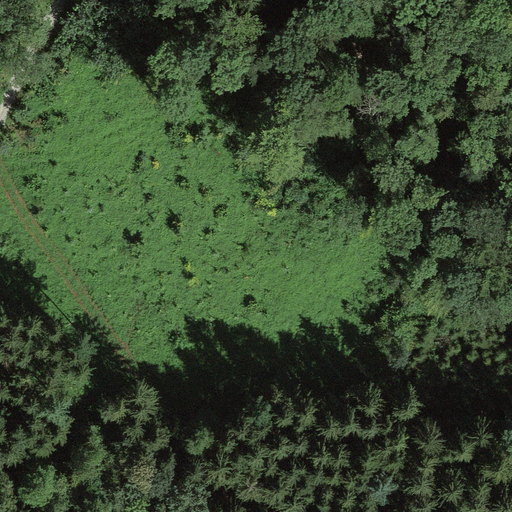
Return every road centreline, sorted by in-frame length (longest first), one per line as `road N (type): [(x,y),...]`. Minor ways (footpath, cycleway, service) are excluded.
road 1 (track): [(511,175),(356,38),(341,0)]
road 2 (track): [(0,112),(60,0)]
